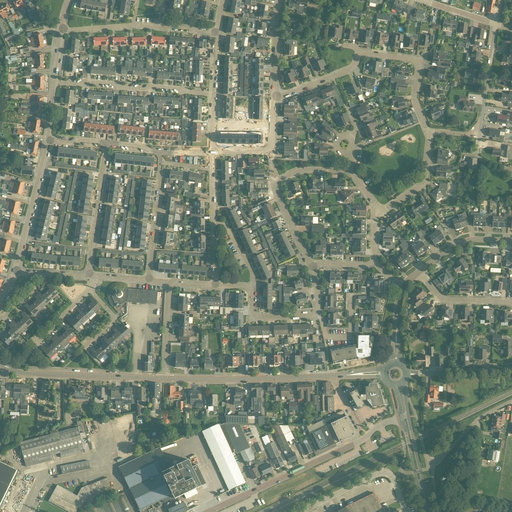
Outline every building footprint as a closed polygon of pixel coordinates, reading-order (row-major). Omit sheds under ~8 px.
[(15,7),(20,4),(23,9),(25,8),(20,0),(15,0),(13,2),(15,7)] [(402,15),(402,14),(407,5),(396,0),(395,0),(392,9),(400,13),(399,14),(402,15)] [(244,3),(240,3),(240,2),(233,1),(231,7),(239,8),(242,9),(243,6),(244,6),(244,3)] [(299,1),(299,3),(290,1),(288,8),(297,10),(297,14),(302,15),(304,8),(307,8),(308,2),(299,1)] [(197,8),(201,8),(201,9),(208,10),(210,3),(202,2),(201,5),(198,5),(197,8)] [(181,9),(177,8),(177,4),(170,3),(168,10),(180,12),(181,9)] [(8,17),(5,12),(10,10),(7,4),(0,8),(6,18),(7,21),(10,20),(8,17)] [(128,16),(129,9),(120,8),(119,14),(128,16)] [(196,12),(196,14),(195,13),(194,17),(200,18),(200,16),(207,17),(208,10),(201,9),(200,12),(196,12)] [(416,21),(416,18),(423,20),(425,11),(415,9),(415,12),(412,12),(411,20),(416,21)] [(229,18),(228,25),(236,27),(237,20),(229,18)] [(266,24),(259,23),(259,20),(254,19),(253,19),(252,24),(255,24),(255,30),(265,31),(266,24)] [(284,34),(294,35),(297,36),(298,30),(299,24),(303,25),(303,21),(292,19),(291,28),(285,27),(284,34)] [(443,28),(455,29),(456,21),(444,20),(443,28)] [(469,28),(467,27),(467,25),(460,24),(459,33),(466,34),(468,35),(467,38),(472,38),(473,28),(469,27),(469,28)] [(235,34),(236,27),(228,25),(226,33),(235,34)] [(332,28),(331,38),(332,38),(332,39),(336,40),(336,38),(341,39),(343,27),(335,26),(335,29),(332,28)] [(370,29),(369,32),(363,31),(361,43),(369,44),(369,41),(373,41),(375,30),(370,29)] [(472,45),(471,47),(476,48),(476,46),(479,46),(480,42),(477,42),(478,40),(483,40),(484,30),(477,29),(476,35),(472,35),(471,45),(472,45)] [(359,32),(354,31),(347,30),(346,40),(352,41),(353,38),(355,38),(358,38),(359,32)] [(389,35),(384,34),(377,33),(375,45),(382,46),(382,43),(388,43),(389,35)] [(35,37),(31,38),(31,39),(31,43),(43,41),(42,34),(34,35),(35,37)] [(396,34),(396,37),(392,36),(390,47),(398,48),(399,42),(403,42),(404,35),(396,34)] [(412,34),(412,38),(406,38),(405,48),(413,49),(414,41),(417,41),(418,35),(412,34)] [(426,35),(424,36),(422,36),(420,46),(428,47),(429,44),(433,44),(434,35),(427,35),(426,35)] [(233,46),(234,43),(237,43),(237,41),(242,41),(242,47),(243,47),(244,47),(244,42),(245,38),(237,37),(234,36),(234,39),(226,38),(225,45),(233,46)] [(258,37),(258,40),(252,39),(251,43),(254,44),(253,48),(257,49),(257,48),(260,48),(259,50),(263,51),(264,46),(267,46),(269,39),(258,37)] [(199,51),(199,49),(205,49),(206,43),(207,42),(206,42),(206,41),(205,41),(205,40),(203,40),(203,41),(200,40),(200,42),(196,41),(195,51),(199,51)] [(293,55),(294,47),(295,47),(295,41),(284,41),(283,50),(285,50),(284,55),(293,55)] [(471,63),(479,64),(480,57),(481,53),(475,52),(476,48),(471,47),(470,47),(470,44),(466,43),(465,49),(468,50),(468,52),(471,52),(470,58),(467,58),(466,63),(471,63)] [(225,53),(231,53),(231,56),(241,56),(242,56),(242,52),(236,52),(236,50),(233,50),(233,46),(225,45),(225,53)] [(252,48),(244,47),(243,47),(242,52),(242,56),(244,56),(245,57),(246,53),(251,54),(252,48)] [(511,49),(506,48),(505,54),(503,54),(502,62),(511,63),(511,49)] [(434,54),(433,57),(432,57),(432,61),(433,61),(433,62),(437,63),(437,66),(450,68),(451,61),(446,60),(447,53),(436,52),(436,54),(434,54)] [(27,62),(32,61),(43,61),(43,53),(37,53),(37,54),(34,55),(34,59),(32,59),(32,58),(27,59),(27,62)] [(193,66),(193,69),(203,69),(203,62),(200,62),(200,57),(195,57),(194,58),(192,58),(192,66),(193,66)] [(305,66),(310,64),(307,57),(302,59),(305,66)] [(323,60),(320,61),(317,62),(315,58),(310,60),(313,67),(315,66),(318,72),(324,70),(323,67),(325,66),(323,60)] [(32,64),(37,64),(38,69),(44,69),(43,61),(32,61),(32,64)] [(115,68),(113,68),(113,62),(110,62),(109,75),(115,76),(115,73),(118,74),(118,68),(115,67),(115,68)] [(369,66),(369,71),(380,72),(381,64),(371,62),(371,66),(369,66)] [(152,73),(155,74),(155,68),(152,68),(153,66),(149,66),(149,63),(146,63),(146,69),(145,76),(152,77),(152,73)] [(182,71),(182,74),(179,74),(180,63),(177,63),(176,67),(175,80),(181,81),(182,78),(185,79),(185,71),(182,71)] [(88,67),(85,67),(83,67),(81,67),(81,66),(69,65),(69,72),(76,73),(76,69),(82,70),(82,73),(87,74),(88,67)] [(164,72),(164,70),(164,66),(161,66),(161,68),(155,67),(155,68),(155,74),(158,74),(157,79),(164,79),(164,72)] [(437,67),(436,71),(428,70),(428,73),(427,73),(427,76),(428,76),(427,78),(431,78),(431,79),(437,80),(438,75),(445,75),(446,68),(437,67)] [(297,76),(300,75),(301,79),(308,76),(305,68),(298,70),(295,71),(297,76)] [(404,80),(404,76),(408,77),(409,70),(399,68),(398,74),(395,73),(395,78),(404,80)] [(287,72),(288,75),(285,76),(288,84),(294,82),(293,78),(296,76),(293,69),(287,72)] [(464,78),(469,78),(468,84),(477,85),(479,71),(470,70),(465,70),(464,78)] [(38,75),(37,78),(34,78),(34,80),(32,80),(32,83),(43,83),(44,75),(38,75)] [(361,89),(365,88),(372,90),(375,80),(367,78),(367,80),(364,80),(364,79),(358,82),(361,89)] [(390,85),(396,86),(396,91),(406,92),(407,84),(405,84),(405,80),(391,78),(390,85)] [(43,91),(43,83),(32,83),(26,83),(26,85),(34,85),(34,87),(37,87),(37,91),(43,91)] [(359,87),(356,88),(355,85),(347,88),(349,92),(351,92),(352,95),(355,94),(356,97),(358,96),(362,95),(359,87)] [(425,93),(427,93),(426,98),(435,99),(436,91),(434,91),(435,86),(426,85),(425,93)] [(334,86),(331,87),(326,89),(329,98),(332,96),(334,100),(336,99),(339,107),(342,105),(334,86)] [(322,96),(319,97),(322,104),(328,102),(326,99),(329,98),(326,89),(321,92),(322,96)] [(511,91),(509,91),(508,95),(502,94),(501,98),(511,99),(511,91)] [(313,104),(316,103),(317,106),(322,104),(319,97),(316,98),(315,94),(309,96),(313,104)] [(31,101),(31,104),(42,105),(43,97),(37,96),(37,99),(33,99),(32,101),(31,101)] [(314,108),(313,104),(309,96),(304,98),(306,103),(303,104),(306,111),(314,108)] [(457,104),(463,105),(462,111),(473,112),(474,104),(468,103),(468,98),(458,96),(457,104)] [(408,103),(407,103),(406,100),(402,100),(401,97),(392,98),(393,106),(398,105),(399,109),(407,107),(409,107),(408,103)] [(511,99),(501,98),(501,102),(507,103),(506,107),(511,108),(511,99)] [(181,102),(178,102),(179,99),(173,99),(172,112),(175,112),(175,106),(178,106),(178,108),(181,108),(181,102)] [(289,102),(289,106),(284,106),(284,111),(293,112),(293,109),(297,109),(297,102),(289,102)] [(359,105),(361,108),(357,110),(359,115),(367,112),(370,111),(368,108),(369,108),(367,102),(359,105)] [(41,113),(42,105),(31,104),(29,103),(28,104),(28,106),(34,107),(33,111),(35,111),(35,112),(41,113)] [(442,114),(440,114),(439,110),(445,108),(443,104),(430,109),(431,113),(430,113),(433,120),(438,118),(438,120),(444,118),(442,114)] [(396,120),(401,118),(404,126),(413,122),(410,114),(409,115),(407,110),(400,113),(394,115),(396,120)] [(293,114),(293,112),(284,111),(284,117),(288,117),(288,121),(297,121),(297,114),(293,114)] [(372,113),(368,114),(367,112),(359,115),(361,121),(362,120),(363,123),(374,119),(372,113)] [(338,116),(339,118),(336,120),(338,125),(339,125),(340,128),(346,125),(345,123),(350,122),(346,113),(338,116)] [(508,121),(511,121),(511,118),(507,117),(498,115),(497,122),(508,124),(508,121)] [(25,124),(28,125),(39,127),(41,119),(35,118),(34,123),(25,121),(25,124)] [(366,123),(367,125),(364,127),(366,133),(374,130),(373,127),(378,125),(375,119),(366,123)] [(288,121),(288,125),(284,125),(284,131),(297,131),(297,121),(288,121)] [(320,128),(323,130),(322,132),(330,136),(333,131),(330,129),(332,126),(323,121),(320,128)] [(28,127),(33,128),(32,133),(38,134),(39,127),(28,125),(28,127)] [(501,131),(499,130),(489,129),(488,137),(497,138),(497,141),(503,142),(504,136),(505,130),(501,129),(501,131)] [(376,133),(374,130),(366,133),(369,140),(372,138),(373,141),(382,137),(380,131),(376,133)] [(176,131),(176,133),(173,133),(172,141),(178,141),(182,141),(181,133),(179,133),(179,131),(176,131)] [(297,140),(297,131),(284,131),(284,136),(288,136),(288,140),(297,140)] [(322,143),(324,140),(327,141),(330,136),(322,132),(321,134),(317,132),(314,138),(322,143)] [(33,140),(32,145),(24,143),(23,146),(37,149),(39,141),(33,140)] [(289,141),(289,144),(284,144),(284,150),(293,150),(294,147),(297,147),(298,141),(289,141)] [(36,156),(37,149),(23,146),(12,143),(11,148),(16,149),(17,148),(26,151),(26,149),(27,149),(26,154),(30,155),(36,156)] [(314,152),(319,152),(319,155),(328,156),(328,148),(323,148),(323,144),(314,144),(314,152)] [(504,151),(501,151),(501,150),(493,149),(492,155),(500,156),(500,154),(503,154),(503,155),(508,156),(508,158),(511,159),(511,146),(504,145),(504,151)] [(284,156),(288,156),(288,159),(297,159),(297,153),(293,153),(293,150),(284,150),(284,156)] [(449,152),(448,152),(448,151),(438,150),(437,157),(440,158),(439,161),(447,162),(447,157),(449,157),(450,157),(451,156),(451,154),(450,152),(449,152)] [(21,166),(20,174),(34,175),(35,167),(31,167),(31,166),(32,159),(25,158),(25,166),(25,167),(21,166)] [(248,167),(248,166),(258,166),(258,158),(248,158),(248,161),(240,161),(240,168),(245,168),(245,167),(248,167)] [(468,170),(476,170),(477,159),(468,159),(467,165),(464,165),(464,164),(459,163),(459,169),(468,170)] [(450,167),(444,167),(443,170),(436,169),(436,172),(436,176),(445,177),(446,173),(450,173),(450,167)] [(172,183),(172,179),(175,180),(176,172),(170,171),(169,179),(165,178),(164,184),(168,184),(168,183),(172,183)] [(256,181),(256,178),(264,178),(264,171),(254,171),(254,174),(250,174),(250,176),(247,176),(247,181),(256,181)] [(53,172),(51,178),(60,181),(62,174),(53,172)] [(175,180),(179,180),(178,185),(182,186),(181,189),(184,189),(186,182),(186,181),(182,180),(183,173),(176,172),(175,180)] [(198,187),(198,183),(201,183),(203,175),(195,175),(195,183),(194,187),(198,187)] [(51,178),(50,184),(58,187),(60,181),(51,178)] [(324,182),(317,182),(317,179),(309,179),(309,190),(317,190),(324,190),(324,182)] [(325,186),(325,190),(337,190),(337,187),(344,187),(345,180),(335,180),(335,186),(331,186),(325,186)] [(17,181),(17,183),(13,182),(13,183),(7,181),(6,183),(3,182),(2,184),(9,186),(23,189),(25,183),(23,183),(19,182),(17,181)] [(267,181),(256,181),(247,181),(247,190),(248,190),(248,197),(251,197),(251,198),(256,198),(256,197),(259,197),(259,190),(253,190),(254,184),(255,184),(255,185),(256,186),(256,188),(257,188),(257,189),(260,189),(260,193),(268,193),(268,189),(268,185),(267,185),(267,181)] [(294,197),(293,195),(301,192),(297,182),(289,185),(291,191),(288,192),(290,198),(294,197)] [(447,184),(442,184),(439,183),(439,189),(431,194),(436,202),(441,198),(442,199),(447,196),(445,194),(445,192),(447,192),(447,184)] [(50,184),(48,191),(57,193),(58,187),(50,184)] [(21,196),(23,189),(9,186),(8,190),(11,190),(11,191),(15,192),(14,194),(16,194),(16,195),(20,195),(21,196)] [(55,199),(57,193),(48,191),(47,197),(55,199)] [(340,199),(343,199),(343,203),(351,203),(351,199),(354,199),(354,192),(340,192),(340,199)] [(174,202),(174,199),(177,199),(178,196),(171,195),(170,198),(167,198),(166,204),(180,205),(180,203),(174,202)] [(417,199),(420,204),(414,207),(407,211),(413,219),(419,215),(418,213),(421,211),(421,212),(424,210),(424,211),(429,208),(421,196),(417,199)] [(265,198),(256,202),(258,206),(267,203),(265,198)] [(14,201),(12,201),(12,200),(7,199),(6,201),(0,200),(0,204),(3,205),(18,209),(20,203),(18,202),(14,201)] [(46,201),(44,207),(53,209),(54,203),(46,201)] [(170,211),(170,213),(176,214),(176,208),(182,209),(183,206),(180,205),(166,204),(166,210),(170,211)] [(262,207),(265,213),(273,210),(270,204),(262,207)] [(17,215),(18,209),(3,205),(2,209),(10,211),(9,213),(11,214),(15,215),(17,215)] [(356,210),(356,216),(365,217),(365,209),(360,209),(360,205),(353,205),(352,210),(356,210)] [(44,207),(43,213),(51,215),(53,209),(44,207)] [(227,213),(229,219),(237,215),(234,210),(227,213)] [(276,216),(273,210),(265,213),(268,220),(276,216)] [(401,212),(387,221),(393,229),(397,226),(401,227),(401,223),(406,220),(401,212)] [(43,213),(41,219),(50,221),(51,215),(43,213)] [(170,213),(169,216),(165,215),(165,222),(179,223),(179,221),(175,220),(176,214),(170,213)] [(457,215),(458,219),(461,228),(466,226),(465,222),(468,221),(465,213),(457,215)] [(470,223),(473,223),(473,226),(479,227),(479,217),(480,213),(471,213),(470,223)] [(498,218),(496,218),(496,214),(489,213),(489,214),(489,222),(489,225),(492,225),(492,227),(498,228),(498,218)] [(485,217),(479,217),(479,227),(485,227),(485,222),(489,222),(489,214),(485,214),(485,217)] [(504,228),(504,226),(507,226),(508,214),(504,214),(504,218),(498,218),(498,228),(504,228)] [(229,219),(232,224),(239,221),(237,215),(229,219)] [(425,220),(427,224),(435,220),(432,216),(425,220)] [(301,217),(301,226),(312,226),(312,225),(313,217),(301,217)] [(451,226),(454,225),(455,230),(461,228),(458,219),(455,220),(453,217),(448,218),(451,226)] [(41,219),(39,225),(48,228),(50,221),(41,219)] [(354,225),(356,225),(356,228),(366,229),(366,223),(361,223),(361,219),(354,220),(354,225)] [(270,228),(273,226),(275,230),(281,227),(278,220),(273,223),(272,222),(268,224),(270,228)] [(242,227),(239,221),(232,224),(235,230),(242,227)] [(165,228),(165,231),(174,232),(174,231),(178,232),(178,226),(184,226),(185,224),(179,223),(165,222),(164,228),(165,228)] [(13,234),(14,228),(2,225),(0,224),(0,229),(2,230),(6,231),(5,233),(7,233),(11,234),(13,234)] [(39,225),(38,231),(46,234),(48,228),(39,225)] [(312,226),(311,233),(323,233),(324,225),(312,225),(312,226)] [(439,230),(434,234),(439,242),(444,239),(444,238),(447,235),(444,231),(440,225),(436,228),(438,230),(439,230)] [(356,228),(356,232),(354,232),(354,234),(353,234),(353,237),(354,237),(354,238),(361,238),(365,238),(365,234),(366,234),(366,229),(356,228)] [(238,233),(241,239),(249,235),(246,229),(238,233)] [(264,234),(266,238),(271,235),(276,233),(274,230),(270,232),(269,231),(264,234)] [(386,230),(386,234),(383,234),(383,237),(382,237),(382,238),(382,239),(383,239),(383,240),(392,240),(392,237),(395,237),(395,232),(392,230),(386,230)] [(45,240),(46,234),(38,231),(36,238),(45,240)] [(173,238),(174,232),(165,231),(164,233),(163,233),(163,239),(177,241),(177,238),(173,238)] [(276,236),(279,241),(286,238),(284,232),(276,236)] [(429,245),(433,243),(434,245),(439,242),(434,234),(428,237),(426,234),(423,236),(429,245)] [(241,239),(244,244),(251,241),(249,235),(241,239)] [(415,242),(422,253),(427,250),(426,248),(429,245),(423,236),(419,238),(420,239),(415,243),(415,242)] [(113,244),(111,243),(111,240),(103,238),(102,245),(105,245),(105,249),(112,250),(113,244)] [(279,241),(282,247),(289,243),(286,238),(279,241)] [(356,243),(356,246),(366,247),(366,241),(361,241),(361,238),(354,238),(354,243),(356,243)] [(172,246),(169,246),(169,243),(172,243),(176,243),(177,241),(163,239),(162,245),(165,246),(164,250),(172,250),(172,246)] [(320,239),(320,246),(316,246),(315,255),(319,255),(319,256),(322,256),(322,254),(326,254),(326,244),(326,239),(320,239)] [(395,243),(392,243),(392,240),(383,240),(383,241),(382,241),(382,242),(382,243),(383,243),(383,246),(386,246),(386,249),(394,249),(395,243)] [(244,244),(246,250),(254,246),(251,241),(244,244)] [(413,257),(416,255),(417,257),(422,253),(415,242),(406,248),(410,254),(413,257)] [(205,253),(205,249),(205,243),(191,243),(191,247),(196,247),(196,246),(198,246),(198,249),(194,249),(194,252),(205,253)] [(280,250),(283,249),(284,252),(291,249),(289,243),(282,247),(279,248),(280,250)] [(327,251),(330,251),(330,256),(336,256),(336,246),(333,246),(333,243),(327,243),(327,251)] [(340,244),(340,246),(336,246),(336,256),(342,256),(342,251),(345,251),(345,244),(340,244)] [(8,254),(9,247),(0,245),(0,249),(1,250),(1,252),(2,252),(2,253),(6,253),(8,254)] [(256,252),(254,246),(246,250),(249,256),(256,252)] [(361,256),(361,252),(366,252),(366,247),(356,246),(356,250),(354,250),(353,255),(361,256)] [(402,255),(400,257),(406,265),(411,262),(409,260),(413,257),(410,254),(406,248),(401,251),(402,255)] [(294,255),(291,249),(284,252),(287,258),(294,255)] [(27,255),(32,255),(31,261),(37,262),(38,254),(32,253),(33,252),(28,252),(27,255)] [(487,254),(487,253),(478,253),(478,264),(479,264),(479,266),(481,267),(483,268),(484,267),(485,265),(485,264),(486,264),(486,262),(493,263),(494,255),(487,254)] [(253,258),(255,264),(262,261),(260,255),(253,258)] [(278,258),(277,256),(274,257),(278,264),(280,263),(284,260),(282,256),(278,258)] [(393,257),(393,258),(391,260),(396,266),(398,265),(401,269),(406,265),(400,257),(397,259),(395,256),(393,257)] [(462,258),(455,263),(457,265),(452,268),(456,273),(460,270),(461,271),(468,267),(462,258)] [(255,264),(258,270),(265,266),(262,261),(255,264)] [(258,270),(261,275),(268,272),(265,266),(258,270)] [(287,267),(287,276),(298,276),(297,267),(287,267)] [(442,275),(441,275),(438,278),(443,285),(446,282),(447,284),(456,278),(450,270),(447,272),(445,270),(443,272),(444,275),(443,276),(442,275)] [(270,278),(268,272),(261,275),(263,281),(270,278)] [(329,284),(335,284),(335,272),(330,272),(329,280),(329,281),(326,281),(326,288),(329,288),(329,284)] [(344,277),(341,277),(341,272),(335,272),(335,284),(341,284),(347,284),(347,282),(344,281),(344,277)] [(355,284),(358,284),(361,284),(361,281),(361,276),(361,273),(358,273),(358,272),(353,272),(353,281),(356,281),(355,284)] [(373,287),(383,287),(383,281),(376,281),(376,278),(369,278),(369,282),(370,282),(370,287),(373,287)] [(483,279),(483,284),(480,284),(480,291),(487,291),(487,287),(491,287),(491,279),(483,279)] [(502,279),(501,283),(496,282),(495,291),(501,292),(501,290),(506,291),(507,285),(506,284),(507,279),(502,279)] [(297,291),(297,289),(303,287),(301,280),(294,282),(295,286),(291,286),(291,288),(283,288),(283,291),(297,291)] [(461,280),(461,285),(459,285),(459,293),(469,293),(469,289),(472,289),(472,282),(466,282),(466,280),(461,280)] [(50,289),(46,293),(52,299),(58,294),(49,284),(47,286),(50,289)] [(373,287),(373,290),(370,290),(370,297),(371,297),(377,297),(377,293),(383,293),(383,287),(373,287)] [(116,306),(126,302),(128,289),(124,288),(122,291),(121,290),(120,290),(119,290),(118,291),(117,291),(116,292),(116,293),(116,294),(115,294),(111,296),(116,306)] [(420,288),(412,295),(416,299),(412,302),(416,307),(422,302),(420,299),(426,294),(420,288)] [(157,291),(150,290),(128,289),(126,302),(149,304),(156,305),(157,291)] [(46,305),(52,299),(46,293),(42,296),(39,293),(37,295),(46,305)] [(328,293),(328,296),(325,296),(325,302),(336,302),(336,293),(328,293)] [(296,304),(297,305),(307,303),(305,294),(295,296),(295,298),(294,298),(293,299),(293,300),(294,303),(296,304)] [(37,301),(34,304),(40,311),(46,305),(37,295),(34,297),(37,301)] [(358,296),(358,300),(366,300),(370,302),(370,305),(380,305),(380,299),(371,299),(371,297),(370,297),(358,296)] [(92,303),(88,306),(94,313),(100,307),(91,297),(89,299),(92,303)] [(243,308),(243,302),(234,301),(234,305),(225,305),(225,308),(226,308),(226,311),(233,311),(233,308),(243,308)] [(328,307),(328,310),(336,311),(336,303),(338,303),(338,302),(336,302),(325,302),(324,307),(328,307)] [(263,309),(268,309),(268,313),(271,313),(273,313),(273,307),(271,307),(271,303),(263,303),(263,309)] [(33,316),(40,311),(34,304),(30,307),(27,304),(24,306),(33,316)] [(429,317),(433,314),(431,312),(434,309),(430,304),(425,308),(423,305),(418,309),(424,317),(427,315),(429,317)] [(370,305),(370,310),(359,310),(359,314),(371,314),(374,314),(374,311),(380,311),(380,305),(370,305)] [(88,319),(94,313),(88,306),(84,310),(81,306),(79,308),(88,319)] [(82,324),(88,319),(79,308),(76,311),(79,314),(76,317),(82,324)] [(448,317),(448,319),(452,319),(452,311),(449,311),(449,308),(441,308),(441,312),(440,312),(439,316),(438,316),(438,320),(444,320),(444,317),(448,317)] [(466,319),(466,323),(472,323),(472,317),(468,317),(469,308),(459,308),(459,315),(461,315),(461,319),(466,319)] [(328,310),(328,314),(327,314),(327,319),(336,319),(340,319),(340,316),(337,314),(339,312),(339,311),(336,311),(328,310)] [(482,310),(479,310),(479,316),(481,316),(481,320),(485,320),(488,323),(493,323),(493,314),(489,314),(489,311),(486,310),(485,310),(482,310)] [(234,313),(234,314),(233,314),(233,311),(226,311),(226,314),(231,314),(231,316),(234,316),(234,320),(243,320),(243,313),(234,313)] [(24,318),(20,322),(26,328),(33,323),(23,312),(21,315),(24,318)] [(509,322),(509,326),(511,325),(511,315),(508,316),(508,312),(500,312),(500,322),(509,322)] [(377,317),(371,317),(371,314),(359,314),(359,316),(366,316),(366,317),(367,317),(367,323),(377,323),(377,317)] [(81,329),(79,327),(82,324),(76,317),(72,321),(69,317),(66,320),(76,330),(79,333),(81,331),(81,329)] [(335,325),(336,319),(327,319),(327,325),(332,325),(331,328),(339,328),(339,325),(335,325)] [(240,330),(240,327),(243,327),(243,320),(234,320),(234,324),(231,324),(231,330),(240,330)] [(13,322),(11,324),(20,334),(26,328),(20,322),(16,325),(13,322)] [(367,323),(367,328),(362,328),(362,331),(371,331),(371,328),(377,329),(377,323),(367,323)] [(14,340),(20,334),(11,324),(8,326),(11,329),(8,333),(14,340)] [(66,332),(62,335),(69,342),(75,336),(65,326),(63,328),(66,332)] [(117,326),(115,328),(127,341),(124,338),(130,332),(124,326),(120,329),(117,326)] [(118,344),(122,340),(125,343),(127,341),(115,328),(113,330),(116,333),(112,337),(118,344)] [(188,337),(188,330),(179,330),(179,337),(179,340),(181,340),(188,340),(188,337)] [(0,336),(8,345),(14,340),(8,333),(4,336),(1,333),(0,333),(0,336)] [(55,335),(53,337),(62,347),(69,342),(62,335),(58,338),(55,335)] [(369,337),(371,337),(371,336),(357,336),(356,349),(355,349),(354,347),(330,352),(333,364),(333,363),(335,362),(335,364),(343,362),(343,360),(345,360),(345,362),(346,362),(345,360),(347,360),(348,361),(356,360),(355,358),(357,357),(357,359),(369,357),(370,356),(370,355),(370,349),(369,349),(369,347),(370,347),(371,339),(369,339),(369,337)] [(54,343),(50,346),(56,353),(62,347),(53,337),(51,339),(54,343)] [(105,337),(103,339),(112,349),(118,344),(112,337),(108,340),(105,337)] [(106,355),(112,349),(103,339),(100,341),(103,345),(100,348),(106,355)] [(503,350),(504,350),(504,357),(511,356),(511,351),(511,342),(503,342),(503,350)] [(194,349),(195,343),(188,343),(184,343),(184,348),(188,348),(187,352),(187,353),(188,354),(189,354),(190,348),(194,349)] [(301,344),(301,352),(299,352),(299,356),(295,356),(295,366),(299,366),(299,365),(306,364),(305,344),(301,344)] [(50,359),(56,353),(50,346),(46,350),(43,346),(41,348),(50,359)] [(483,346),(483,350),(479,350),(478,360),(485,360),(485,352),(489,352),(489,346),(483,346)] [(99,360),(106,355),(100,348),(96,351),(93,348),(90,350),(99,360)] [(277,356),(274,356),(274,366),(279,366),(279,365),(280,365),(280,363),(283,363),(283,352),(278,353),(277,356)] [(291,366),(295,366),(295,356),(290,357),(290,352),(284,352),(285,365),(291,365),(291,366)] [(315,352),(315,353),(316,365),(322,365),(322,362),(325,362),(325,352),(315,352)] [(244,354),(244,358),(244,364),(247,364),(248,366),(249,365),(249,367),(253,367),(253,357),(250,357),(249,353),(244,354)] [(310,365),(316,365),(315,353),(306,354),(307,360),(310,359),(310,365)] [(469,353),(460,354),(460,366),(469,366),(469,353)] [(176,354),(176,367),(184,368),(185,354),(176,354)] [(236,357),(232,357),(233,367),(237,367),(237,366),(239,366),(238,364),(242,364),(241,354),(236,354),(236,357)] [(259,357),(253,357),(253,367),(258,367),(258,365),(259,365),(259,363),(262,363),(262,354),(259,354),(259,357)] [(145,356),(145,363),(144,363),(144,371),(152,371),(152,368),(154,368),(154,356),(145,356)] [(270,366),(274,366),(274,356),(268,356),(268,357),(265,357),(265,363),(268,363),(268,365),(270,365),(270,366)] [(228,368),(233,367),(232,357),(227,357),(227,358),(223,358),(224,364),(227,364),(227,366),(228,366),(228,368)] [(190,360),(190,363),(190,369),(198,369),(198,363),(199,362),(199,359),(198,358),(196,358),(195,359),(195,360),(190,360)] [(321,383),(322,395),(320,396),(320,403),(321,403),(321,414),(325,414),(325,411),(334,411),(333,386),(330,387),(330,383),(321,383)] [(150,384),(150,399),(150,411),(155,411),(155,404),(153,404),(153,398),(160,399),(160,384),(150,384)] [(312,392),(312,391),(313,391),(314,390),(314,386),(313,385),(312,385),(312,384),(304,384),(305,399),(305,404),(310,404),(310,405),(317,405),(317,403),(320,403),(320,396),(310,396),(310,392),(312,392)] [(386,404),(383,405),(379,389),(378,389),(377,384),(371,384),(371,387),(365,387),(366,395),(361,395),(360,396),(356,390),(349,393),(358,410),(365,406),(362,401),(371,399),(372,407),(372,408),(386,404)] [(262,398),(261,392),(261,385),(251,385),(251,392),(251,398),(262,398)] [(21,393),(25,393),(25,395),(29,395),(29,393),(29,386),(21,386),(21,393)] [(165,398),(175,398),(180,398),(180,392),(175,392),(175,386),(166,386),(165,398)] [(281,397),(287,397),(287,400),(293,399),(293,391),(289,391),(288,386),(281,387),(281,397)] [(438,399),(438,393),(439,387),(430,386),(429,393),(430,393),(430,395),(425,395),(425,403),(430,403),(430,399),(438,399)] [(72,388),(72,396),(76,396),(76,400),(88,400),(88,395),(84,395),(85,388),(80,388),(80,387),(77,387),(77,388),(72,388)] [(107,396),(104,396),(104,389),(97,388),(97,397),(101,398),(101,400),(107,400),(107,396)] [(138,400),(135,400),(137,416),(140,416),(139,408),(139,401),(146,401),(146,396),(145,396),(145,389),(141,389),(141,388),(139,388),(139,389),(138,389),(137,394),(138,394),(138,400)] [(111,394),(111,398),(115,398),(115,405),(116,405),(116,408),(122,408),(122,399),(122,394),(119,394),(119,389),(111,389),(111,394)] [(124,395),(124,398),(128,398),(128,403),(135,403),(135,395),(132,395),(132,389),(124,389),(124,395)] [(241,406),(241,395),(244,395),(244,390),(235,390),(235,396),(236,396),(236,399),(233,399),(233,406),(241,406)] [(190,399),(196,399),(196,408),(203,408),(203,401),(198,401),(198,392),(190,391),(190,399)] [(208,407),(214,407),(214,411),(217,411),(217,395),(207,396),(208,407)] [(17,410),(20,410),(21,399),(17,398),(17,405),(13,405),(13,411),(17,411),(17,410)] [(324,420),(335,444),(354,435),(343,411),(324,420)] [(504,429),(500,428),(501,424),(504,424),(506,415),(499,414),(498,417),(493,416),(491,427),(497,428),(495,439),(502,440),(503,433),(504,429)] [(247,424),(247,416),(226,416),(226,424),(247,424)] [(61,458),(85,452),(85,453),(90,451),(90,450),(92,449),(91,444),(88,444),(88,443),(89,443),(89,442),(92,441),(91,439),(88,440),(88,438),(87,439),(85,432),(84,430),(89,430),(89,421),(82,421),(77,422),(77,425),(75,425),(76,427),(78,427),(20,443),(26,467),(54,460),(52,453),(59,451),(61,458)] [(229,490),(245,482),(218,424),(216,424),(201,431),(229,490)] [(245,463),(251,461),(253,466),(251,467),(252,470),(249,471),(253,480),(260,476),(258,472),(261,471),(255,458),(250,448),(239,424),(223,424),(237,454),(240,452),(245,463)] [(293,461),(297,459),(294,453),(293,453),(291,448),(290,448),(283,435),(279,426),(270,425),(282,452),(286,451),(288,455),(287,456),(290,462),(291,463),(293,461)] [(291,425),(288,425),(294,438),(297,437),(292,427),(291,425)] [(288,434),(291,439),(293,437),(291,432),(288,426),(279,426),(283,435),(284,436),(288,434)] [(309,434),(317,451),(335,442),(327,426),(309,434)] [(272,461),(276,469),(284,465),(281,458),(281,457),(274,442),(265,446),(272,461)] [(301,450),(303,449),(306,455),(312,452),(308,444),(305,446),(303,442),(298,445),(301,450)] [(164,503),(169,500),(169,501),(171,501),(201,486),(206,484),(197,465),(192,468),(189,460),(170,469),(160,447),(119,467),(140,511),(154,511),(151,505),(162,500),(164,503)] [(490,450),(488,461),(497,462),(499,452),(490,450)] [(89,461),(61,466),(62,475),(90,469),(89,461)] [(263,475),(263,474),(264,475),(266,474),(266,473),(269,472),(269,473),(270,473),(272,472),(272,471),(272,470),(268,461),(263,464),(262,461),(258,463),(263,475)] [(0,505),(17,470),(0,462),(0,505)] [(93,500),(113,493),(107,478),(88,486),(87,486),(81,488),(77,496),(57,485),(49,501),(68,511),(76,511),(78,508),(79,508),(94,502),(93,500)] [(374,511),(381,508),(374,493),(345,507),(346,508),(338,511),(374,511)] [(133,511),(125,495),(103,506),(101,504),(85,511),(84,511),(133,511)] [(169,511),(183,511),(187,510),(184,502),(168,510),(169,511)]
